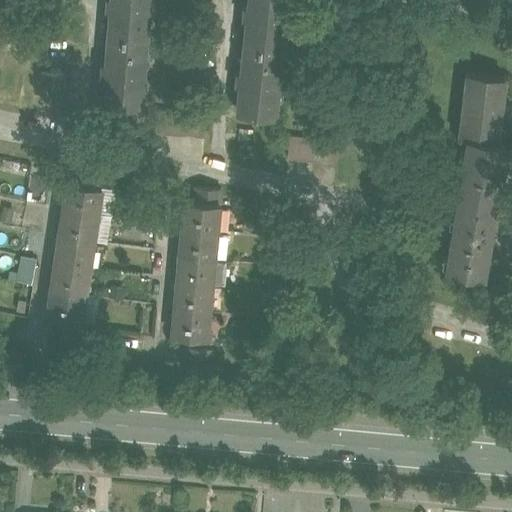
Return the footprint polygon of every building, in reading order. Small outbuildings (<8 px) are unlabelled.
[(150,0),(107,0),(107,7),(112,8),(108,62),(103,62),(102,74),(107,74),(105,102),(143,105),(150,0)] [(244,17),(249,18),(243,71),(238,71),(237,82),(242,82),(239,111),(277,115),(287,0),(250,0),(250,6),(245,5),(244,17)] [(66,72),(42,71),(42,84),(65,85),(66,72)] [(505,76),(469,71),(460,135),(468,137),(448,270),(484,276),(505,141),(497,140),(505,76)] [(208,113),(158,109),(156,131),(206,135),(208,113)] [(341,140),(291,134),(289,156),(338,162),(341,140)] [(103,186),(70,181),(66,208),(99,213),(103,186)] [(222,188),(197,186),(195,200),(221,202),(222,188)] [(195,200),(187,199),(185,227),(218,230),(221,202),(195,200)] [(99,213),(66,208),(62,235),(95,240),(99,213)] [(43,231),(24,227),(19,251),(38,255),(43,231)] [(218,230),(185,227),(182,254),(216,257),(218,230)] [(95,240),(62,235),(58,262),(91,267),(95,240)] [(216,257),(182,254),(180,281),(213,284),(216,257)] [(37,259),(21,256),(17,281),(32,284),(37,259)] [(91,267),(58,262),(54,288),(87,293),(91,267)] [(213,284),(180,281),(177,308),(211,311),(213,284)] [(87,293),(54,288),(49,316),(59,318),(83,321),(87,293)] [(211,311),(177,308),(174,335),(208,338),(211,311)] [(83,321),(59,318),(56,336),(80,339),(83,321)] [(80,339),(56,336),(54,349),(78,353),(80,339)] [(211,348),(188,346),(187,355),(211,357),(211,348)] [(211,357),(187,355),(185,372),(209,375),(211,357)]
